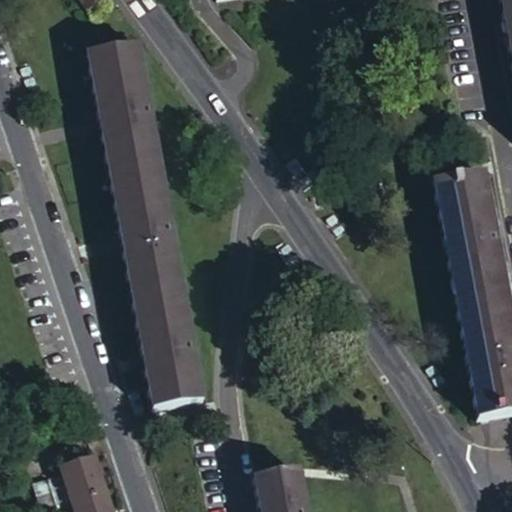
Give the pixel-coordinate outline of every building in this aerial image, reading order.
[(99,0),(93,0),(82,8),(94,23),(109,12),(99,0)] [(100,68),(161,411),(203,405),(143,62),(100,68)] [(511,333),(486,179),(442,187),(482,418),(511,413),(511,333)] [(62,470),(73,503),(106,492),(95,459),(62,470)] [(262,511),(306,511),(299,473),(257,481),(262,511)] [(112,511),(106,492),(73,503),(75,511),(112,511)]
